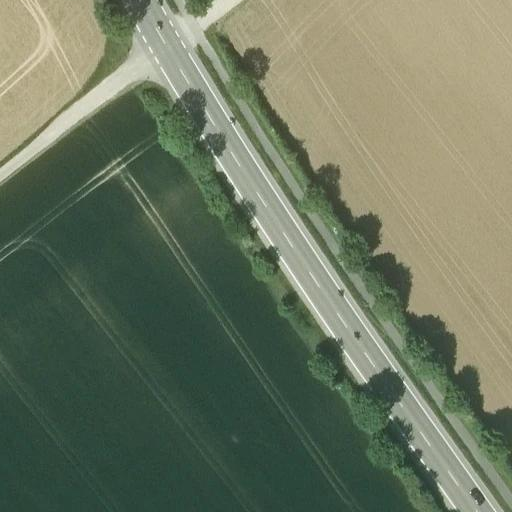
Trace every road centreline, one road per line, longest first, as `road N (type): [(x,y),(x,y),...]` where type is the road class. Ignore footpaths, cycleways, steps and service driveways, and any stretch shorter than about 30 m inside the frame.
road 1 (unclassified): [(479,511),(233,156),(140,0)]
road 2 (track): [(225,0),(0,173)]
